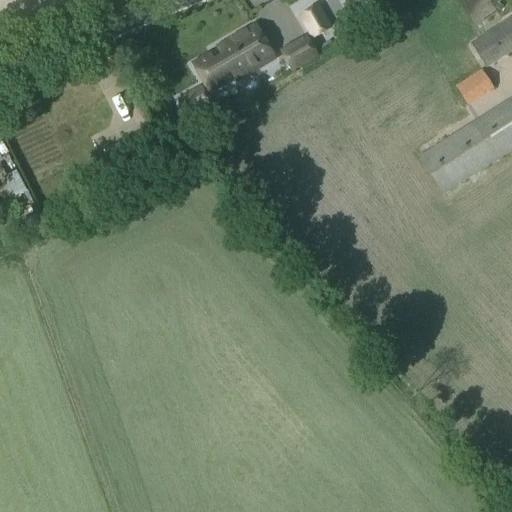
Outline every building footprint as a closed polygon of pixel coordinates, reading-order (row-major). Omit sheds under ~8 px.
[(329,28),(318,8),(307,14),(300,18),(312,38),(318,35),(329,28)] [(511,18),(470,46),(485,69),(511,52),(511,18)] [(253,27),(215,47),(220,56),(209,62),(207,59),(190,68),(200,87),(228,72),(233,81),(272,60),(253,27)] [(306,42),(281,56),(291,74),(316,61),(306,42)] [(482,71),(452,90),(464,108),(493,89),(482,71)] [(511,98),(418,159),(443,196),(511,152),(511,98)] [(154,134),(106,158),(120,184),(167,159),(154,134)]
